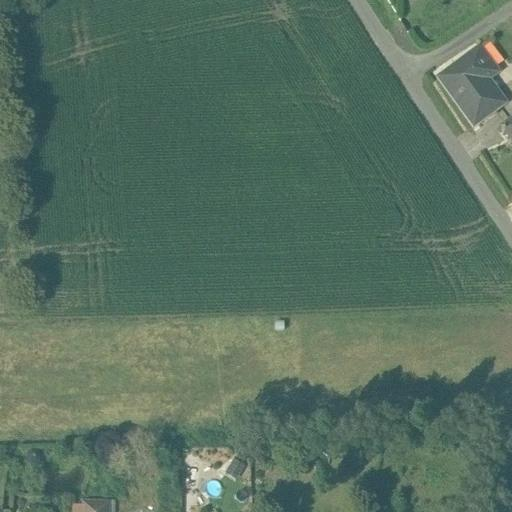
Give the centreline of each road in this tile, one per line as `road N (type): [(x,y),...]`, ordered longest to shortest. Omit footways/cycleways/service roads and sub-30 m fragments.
road 1 (unclassified): [(407,74),(511,234)]
road 2 (residential): [(407,74),(511,4)]
